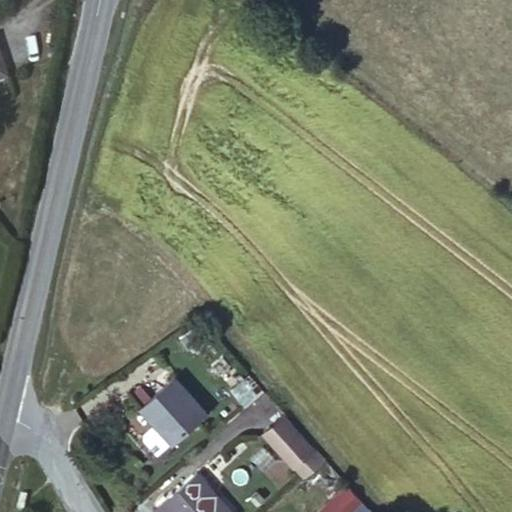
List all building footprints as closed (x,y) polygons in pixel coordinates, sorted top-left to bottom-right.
[(165,417),(179,435),(211,408),(185,375),(152,401),(165,417)] [(328,457),(316,443),(311,447),(283,416),(266,433),(307,477),(328,457)] [(164,448),(179,435),(165,417),(149,431),(164,448)] [(233,511),(197,473),(153,511),(233,511)] [(16,480),(13,494),(22,496),(24,482),(16,480)] [(366,499),(350,482),(334,497),(349,511),(366,499)] [(377,511),(366,499),(349,511),(348,511),(377,511)]
